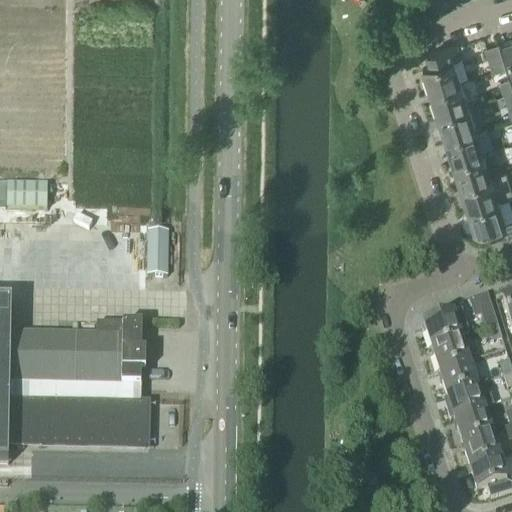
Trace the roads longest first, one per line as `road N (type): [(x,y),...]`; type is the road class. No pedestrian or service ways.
road 1 (tertiary): [(229,511),(233,0)]
road 2 (residential): [(451,276),(393,64),(394,46),(455,25)]
road 3 (residential): [(452,511),(391,323),(394,305),(451,276)]
